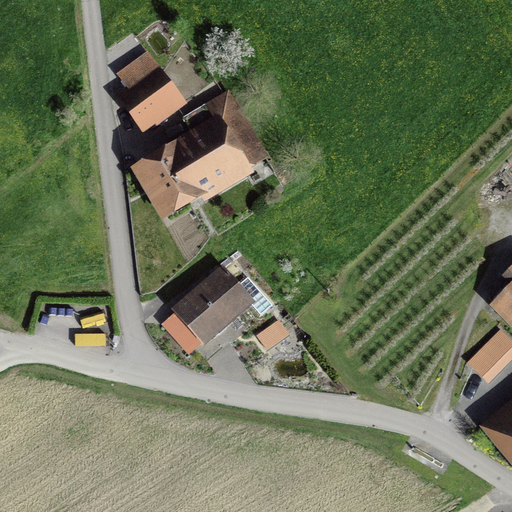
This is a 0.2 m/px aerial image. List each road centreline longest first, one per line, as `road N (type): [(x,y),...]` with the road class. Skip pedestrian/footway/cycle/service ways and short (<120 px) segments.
road 1 (unclassified): [(154,376),(132,331),(89,0)]
road 2 (residential): [(511,484),(421,426),(154,376)]
road 3 (residential): [(154,376),(0,334)]
